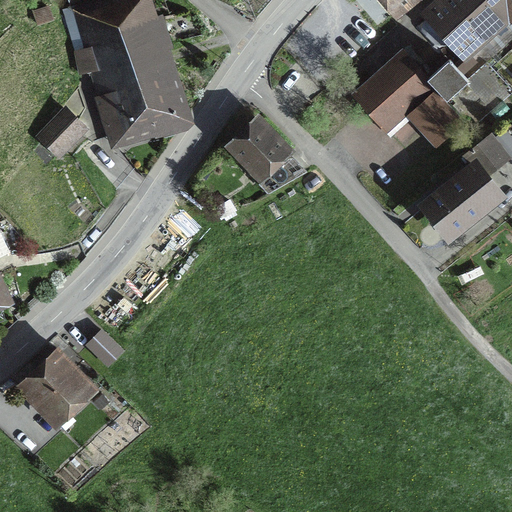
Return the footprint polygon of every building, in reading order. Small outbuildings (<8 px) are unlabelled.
[(78,5),(64,9),(75,52),(125,36),(122,28),(147,20),(141,0),(105,0),(108,9),(82,18),(78,5)] [(389,0),(398,10),(409,0),(389,0)] [(428,78),(434,86),(473,128),(511,92),(511,86),(488,60),(511,38),(511,0),(438,0),(425,12),(464,56),(455,64),(450,58),(428,78)] [(125,36),(75,52),(80,73),(98,67),(106,94),(101,96),(115,139),(136,133),(135,128),(153,122),(138,75),(163,67),(157,48),(172,43),(162,17),(147,20),(122,28),(125,36)] [(387,129),(434,86),(428,78),(404,52),(357,95),(387,129)] [(138,75),(153,122),(157,135),(182,127),(178,113),(163,67),(138,75)] [(461,123),(436,95),(413,117),(438,144),(461,123)] [(67,110),(43,135),(59,151),(84,126),(67,110)] [(233,145),(261,173),(286,149),(259,121),(233,145)] [(473,167),(484,179),(508,159),(490,136),(465,156),(473,167)] [(484,179),(473,167),(427,205),(451,233),(498,196),(484,179)] [(88,344),(109,364),(123,351),(102,330),(88,344)] [(58,416),(93,384),(61,350),(27,383),(58,416)]
